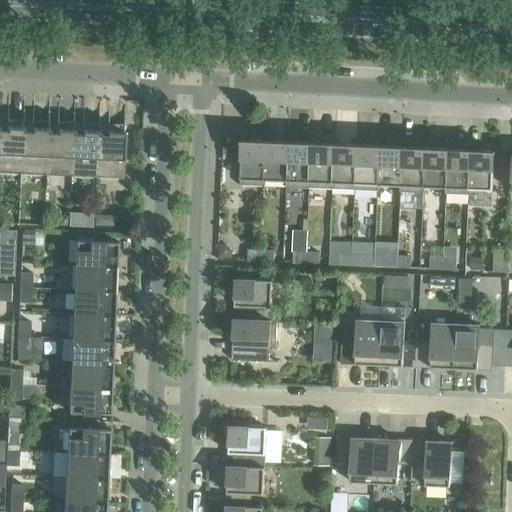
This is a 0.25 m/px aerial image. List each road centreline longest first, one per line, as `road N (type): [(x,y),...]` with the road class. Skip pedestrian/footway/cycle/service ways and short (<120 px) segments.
road 1 (secondary): [(0,12),(511,38)]
road 2 (secondary): [(511,20),(116,0)]
road 3 (residential): [(186,396),(511,411)]
road 4 (residential): [(186,396),(200,79)]
road 5 (residential): [(168,78),(155,394)]
road 6 (residential): [(511,99),(200,79)]
road 7 (residential): [(168,78),(0,71)]
